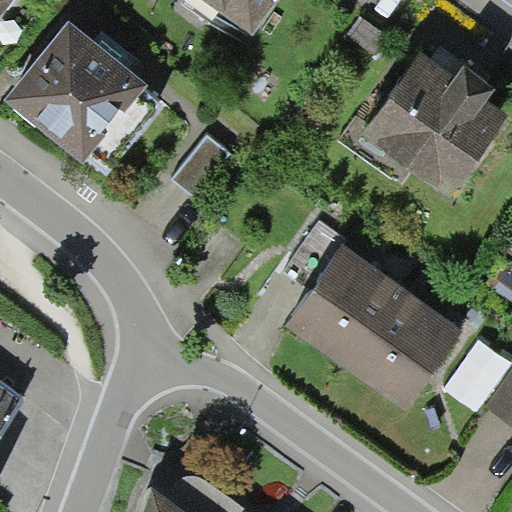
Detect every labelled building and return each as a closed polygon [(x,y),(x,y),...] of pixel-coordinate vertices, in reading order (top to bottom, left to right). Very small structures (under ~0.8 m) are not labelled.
[(202,0),(252,35),(277,0),(202,0)] [(511,92),(511,90),(486,72),(496,58),(468,39),(455,56),(422,34),(363,119),(451,180),(511,92)] [(103,178),(160,108),(71,35),(13,104),(103,178)] [(209,127),(181,175),(206,189),(233,140),(209,127)] [(407,388),(463,308),(350,228),(293,307),(407,388)] [(0,427),(26,394),(0,374),(0,427)] [(511,416),(511,374),(493,403),(511,416)] [(203,511),(162,479),(147,511),(203,511)]
